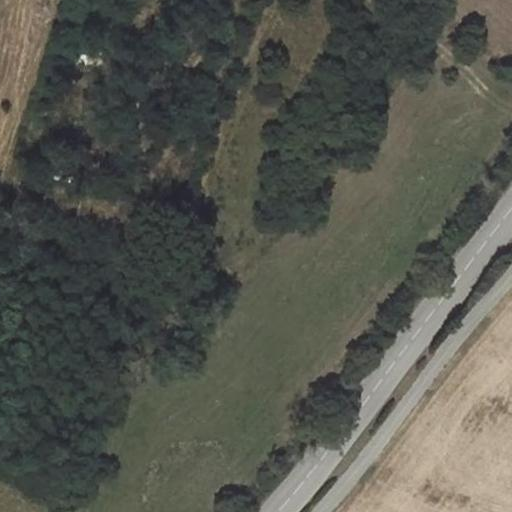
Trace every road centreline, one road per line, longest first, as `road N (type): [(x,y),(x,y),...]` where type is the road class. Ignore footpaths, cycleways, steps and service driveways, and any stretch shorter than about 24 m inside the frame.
road 1 (unclassified): [(275,511),(511,213)]
road 2 (track): [(49,0),(15,134),(0,150)]
